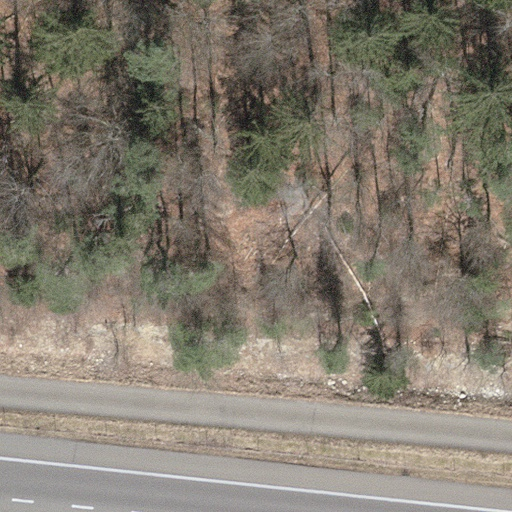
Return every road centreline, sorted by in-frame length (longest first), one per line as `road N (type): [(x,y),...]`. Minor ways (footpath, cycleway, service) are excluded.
road 1 (tertiary): [(511,441),(0,392)]
road 2 (primary): [(316,511),(0,480)]
